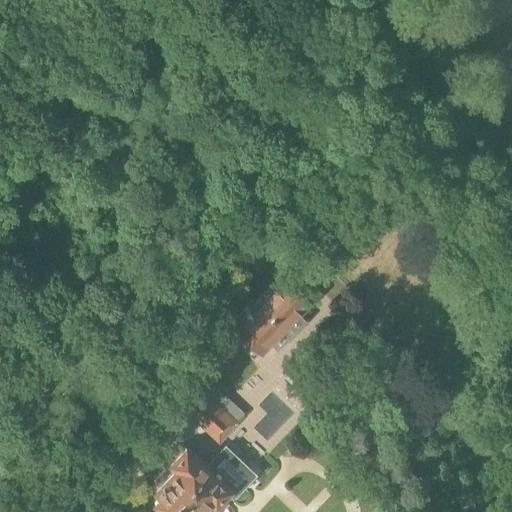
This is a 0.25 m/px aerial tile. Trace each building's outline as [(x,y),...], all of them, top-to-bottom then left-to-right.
[(495,72),(511,54),(502,46),(486,64),(495,72)] [(312,300),(284,274),(282,272),(248,307),(247,306),(245,307),(243,306),(234,315),(233,317),(236,320),(232,324),(237,329),(261,353),(312,300)] [(233,317),(234,315),(230,311),(220,321),(233,334),(237,329),(232,324),(236,320),(233,317)] [(187,408),(202,392),(193,382),(176,399),(187,408)] [(202,392),(187,408),(184,411),(219,443),(239,422),(204,390),(202,392)] [(233,486),(209,464),(185,441),(166,461),(172,466),(151,488),(156,493),(150,499),(157,505),(152,510),(154,511),(201,511),(210,502),(215,506),(230,490),(233,486)] [(233,486),(230,490),(235,494),(254,473),(225,446),(209,464),(233,486)]
